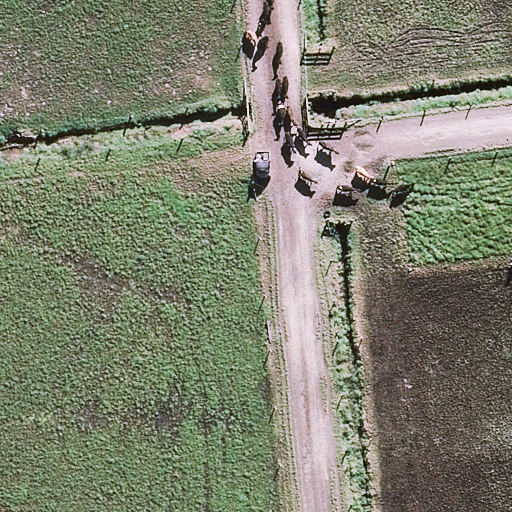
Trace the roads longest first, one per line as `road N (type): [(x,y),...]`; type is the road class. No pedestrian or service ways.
road 1 (track): [(291,156),(321,511)]
road 2 (track): [(291,156),(511,127)]
road 3 (track): [(275,0),(291,156)]
